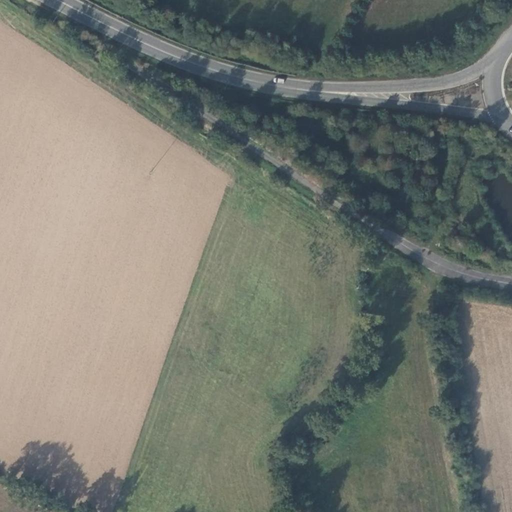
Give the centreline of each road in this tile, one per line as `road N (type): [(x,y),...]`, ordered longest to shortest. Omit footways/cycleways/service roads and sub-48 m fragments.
road 1 (secondary): [(59,0),(204,66),(315,89)]
road 2 (secondary): [(315,89),(505,120)]
road 3 (secondary): [(496,61),(472,76),(409,87),(315,89)]
